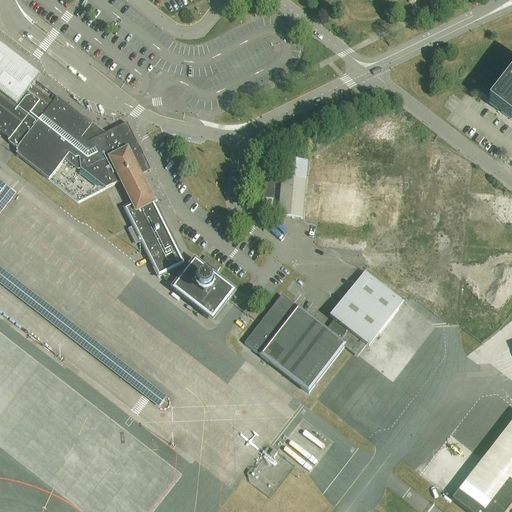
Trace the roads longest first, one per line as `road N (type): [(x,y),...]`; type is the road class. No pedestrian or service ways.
road 1 (unclassified): [(8,0),(14,17),(145,116),(243,140)]
road 2 (unclassified): [(511,182),(370,72)]
road 3 (unclassified): [(243,140),(256,126),(370,72)]
road 4 (unclassified): [(370,72),(482,18)]
road 5 (unclassified): [(370,72),(274,0)]
